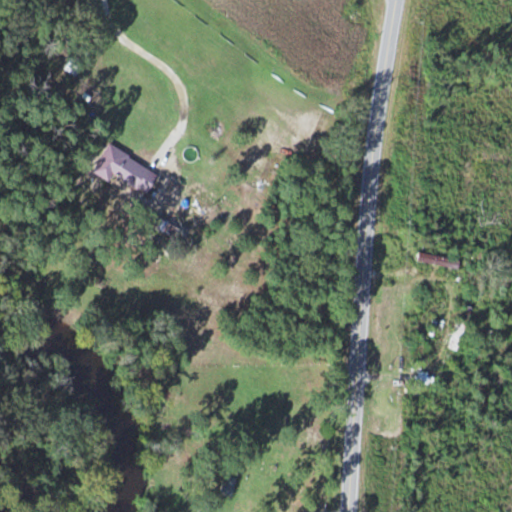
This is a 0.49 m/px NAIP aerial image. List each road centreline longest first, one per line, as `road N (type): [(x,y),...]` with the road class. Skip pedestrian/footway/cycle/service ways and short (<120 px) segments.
road 1 (secondary): [(348,511),(377,109),(394,0)]
road 2 (residential): [(190,0),(154,56),(211,93),(213,133)]
